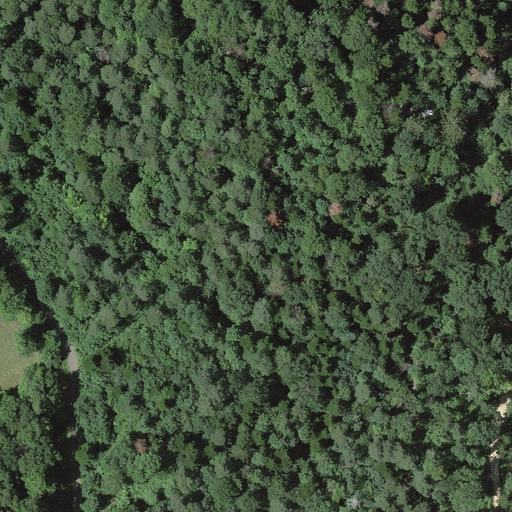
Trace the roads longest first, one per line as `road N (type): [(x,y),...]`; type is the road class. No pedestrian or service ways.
road 1 (unclassified): [(178,0),(229,55),(341,96),(511,120)]
road 2 (track): [(369,262),(394,292),(410,338),(445,511)]
road 3 (track): [(0,122),(167,268)]
road 4 (track): [(361,511),(315,451),(277,380)]
road 5 (track): [(511,388),(495,440),(504,511)]
